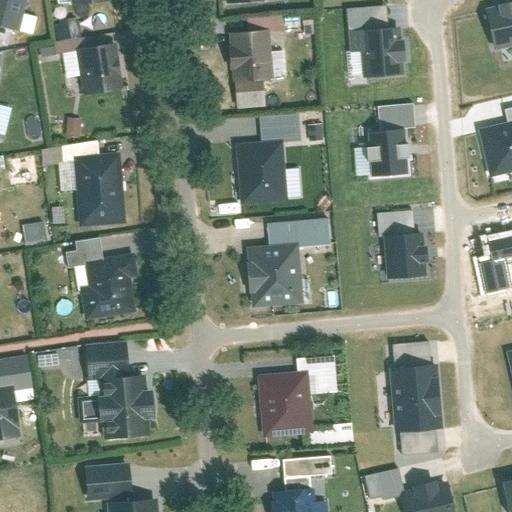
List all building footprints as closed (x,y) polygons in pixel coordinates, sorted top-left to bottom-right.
[(29,0),(0,0),(0,22),(15,27),(23,29),(27,10),(29,0)] [(41,14),(27,10),(23,29),(37,32),(41,14)] [(0,22),(0,42),(11,45),(15,27),(0,22)] [(274,27),(231,30),(235,80),(277,77),(274,27)] [(73,38),(58,39),(61,77),(76,76),(73,38)] [(121,42),(81,49),(87,92),(127,86),(121,42)] [(79,136),(79,118),(66,118),(66,136),(79,136)] [(511,168),(511,121),(479,128),(487,174),(511,168)] [(408,173),(404,128),(365,132),(370,177),(408,173)] [(282,142),(240,145),(243,200),(286,197),(282,142)] [(123,150),(79,155),(83,226),(131,221),(123,150)] [(428,272),(425,232),(382,236),(385,276),(428,272)] [(302,241),(250,246),(254,305),(308,299),(302,241)] [(139,253),(91,261),(93,284),(85,284),(90,318),(140,311),(136,276),(143,275),(139,253)] [(436,362),(388,366),(393,431),(441,428),(436,362)] [(312,369),(262,373),(267,435),(317,430),(312,369)] [(149,372),(103,376),(108,438),(154,433),(149,372)] [(16,381),(0,383),(0,438),(25,435),(16,381)] [(363,475),(368,496),(379,494),(373,473),(363,475)] [(511,511),(511,476),(499,480),(506,511),(511,511)] [(318,477),(268,482),(271,511),(327,511),(326,496),(320,497),(318,477)] [(452,511),(445,479),(403,489),(408,511),(452,511)] [(163,511),(162,497),(111,501),(112,511),(163,511)]
